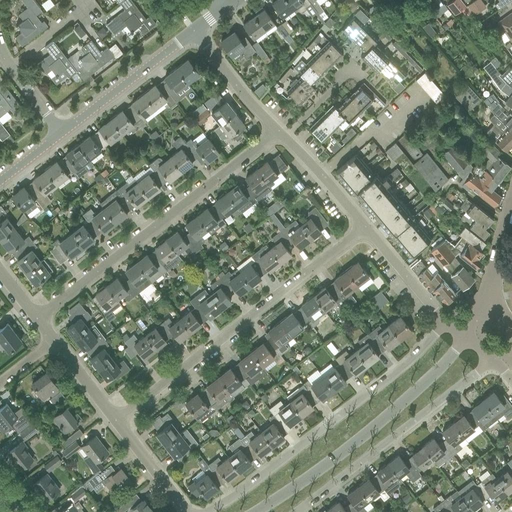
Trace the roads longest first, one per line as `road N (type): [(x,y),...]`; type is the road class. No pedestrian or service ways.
road 1 (residential): [(116,419),(365,228)]
road 2 (residential): [(37,319),(277,132)]
road 3 (residential): [(443,322),(211,511)]
road 4 (unclassified): [(258,511),(357,443),(464,337)]
road 5 (residential): [(297,511),(493,362)]
road 6 (residential): [(59,133),(194,31)]
road 7 (residential): [(464,337),(511,196)]
road 8 (residential): [(277,132),(194,31)]
road 9 (residential): [(443,322),(365,228)]
road 10 (residential): [(365,228),(283,138)]
